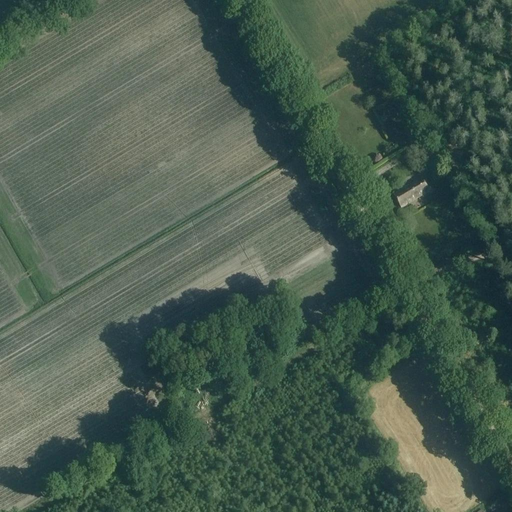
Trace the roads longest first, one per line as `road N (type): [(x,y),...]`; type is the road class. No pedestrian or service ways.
road 1 (track): [(40,511),(408,290)]
road 2 (track): [(408,290),(237,0)]
road 3 (track): [(511,465),(408,290)]
